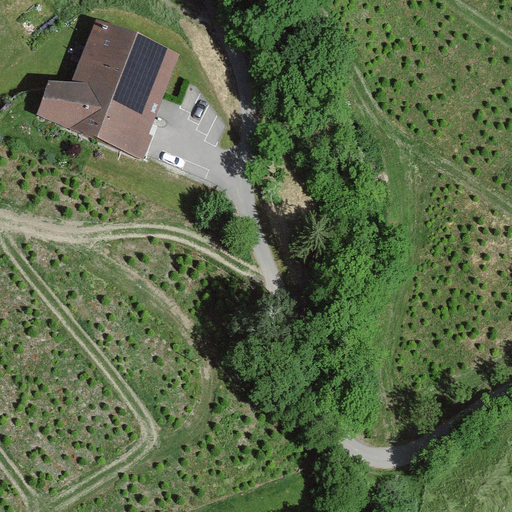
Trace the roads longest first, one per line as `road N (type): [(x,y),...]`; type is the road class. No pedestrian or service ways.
road 1 (track): [(511,396),(424,449),(375,459),(351,450),(323,421),(247,203),(247,86),(213,0)]
road 2 (unknown): [(173,131),(212,161),(253,219)]
